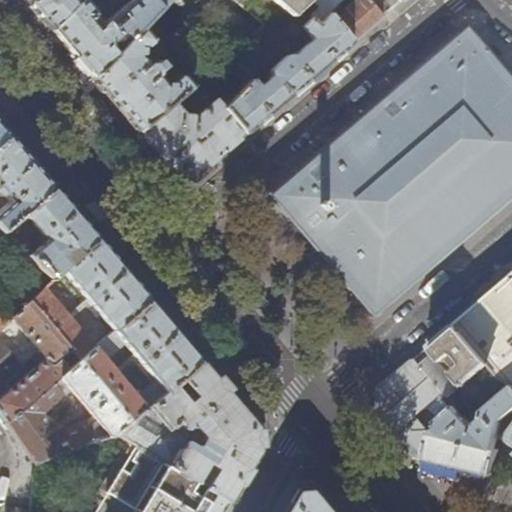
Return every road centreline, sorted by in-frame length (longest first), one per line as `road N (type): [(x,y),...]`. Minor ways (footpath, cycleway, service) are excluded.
road 1 (residential): [(166,238),(449,0)]
road 2 (residential): [(511,235),(314,412)]
road 3 (secondary): [(0,44),(166,238)]
road 4 (secondary): [(166,238),(314,412)]
road 5 (secondary): [(314,412),(393,511)]
road 6 (residential): [(314,412),(247,511)]
